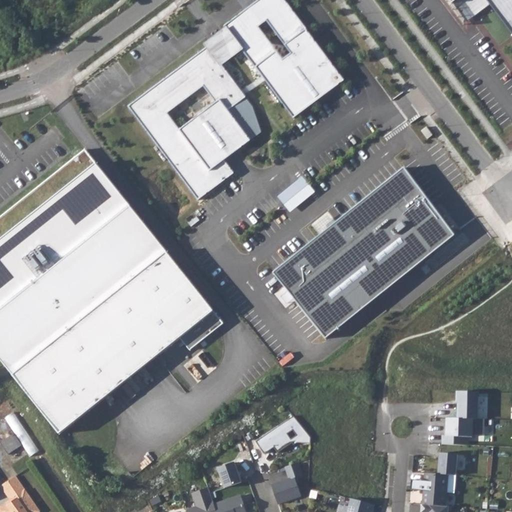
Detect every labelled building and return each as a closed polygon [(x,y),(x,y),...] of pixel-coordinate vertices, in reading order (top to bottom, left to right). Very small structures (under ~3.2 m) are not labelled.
[(285,0),(258,0),(253,4),(256,7),(249,12),(246,9),(224,25),(242,48),(293,119),(345,81),(285,0)] [(511,0),(449,0),(452,3),(457,0),(487,0),(490,4),(511,33),(511,0)] [(487,0),(457,0),(452,3),(467,22),(490,4),(487,0)] [(256,7),(253,4),(246,9),(249,12),(256,7)] [(242,48),(224,25),(204,41),(207,45),(127,106),(201,203),(237,175),(227,162),(264,134),(255,106),(222,63),(242,48)] [(227,327),(89,154),(0,224),(0,354),(65,436),(184,342),(193,354),(227,327)] [(404,171),(277,272),(330,338),(457,237),(404,171)] [(456,419),(474,419),(478,419),(478,391),(456,391),(456,419)] [(310,437),(294,416),(256,442),(264,454),(274,448),(277,453),(292,443),(294,445),(297,443),(310,444),(310,437)] [(441,434),(441,443),(462,444),(462,436),(473,437),(474,419),(456,419),(446,419),(446,434),(441,434)] [(0,441),(0,442),(7,453),(21,444),(13,432),(0,441)] [(457,455),(440,453),(438,474),(456,475),(457,455)] [(218,468),(225,488),(241,482),(234,462),(218,468)] [(289,479),(271,485),(278,504),(301,496),(295,478),(302,475),(297,463),(285,467),(289,479)] [(438,474),(425,473),(424,481),(412,480),(411,490),(423,491),(447,493),(448,475),(438,474)] [(15,475),(2,484),(13,500),(8,503),(7,501),(0,505),(0,511),(36,511),(39,510),(15,475)] [(196,506),(186,510),(186,511),(216,511),(214,504),(208,487),(192,493),(196,506)] [(423,491),(422,504),(446,506),(447,493),(423,491)] [(240,495),(214,504),(216,511),(248,511),(247,507),(244,506),(240,495)] [(372,511),(375,504),(351,498),(346,511),(372,511)]
